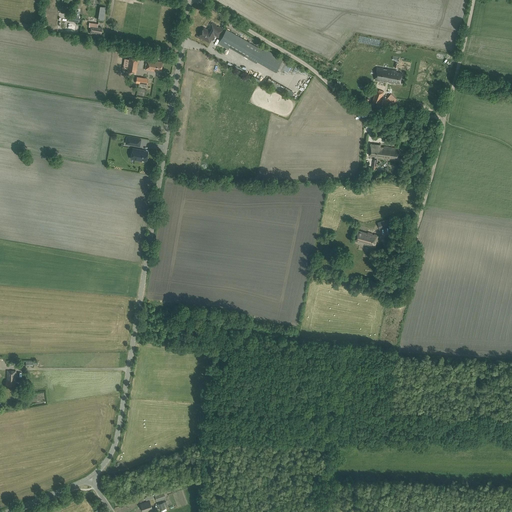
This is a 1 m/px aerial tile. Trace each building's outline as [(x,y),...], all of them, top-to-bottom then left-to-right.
[(218,37),(222,29),(212,23),(209,28),(211,29),(210,31),(204,28),(201,32),(200,32),(198,36),(202,38),(203,38),(205,39),(205,40),(210,42),(214,34),(218,37)] [(91,25),(90,34),(101,35),(102,28),(97,27),(98,26),(91,25)] [(226,29),(218,43),(228,49),(229,47),(256,63),(257,60),(276,71),(282,59),(264,49),(263,50),(245,40),(226,29)] [(130,58),(127,73),(135,74),(138,59),(130,58)] [(161,72),(162,62),(146,59),(145,69),(154,71),(161,72)] [(402,73),(396,72),(397,71),(377,67),(375,79),(386,82),(387,79),(390,79),(389,82),(394,83),(394,82),(400,83),(402,73)] [(301,97),(306,91),(302,88),(298,94),(301,97)] [(374,99),(373,102),(379,104),(384,91),(379,90),(378,92),(376,91),(373,98),(374,99)] [(127,137),(126,144),(140,146),(141,139),(127,137)] [(396,148),(384,146),(384,147),(380,147),(380,145),(371,144),(369,155),(375,156),(375,157),(388,159),(388,160),(394,161),(395,160),(402,161),(403,157),(401,157),(401,153),(404,153),(404,150),(401,150),(401,149),(396,149),(396,148)] [(148,152),(140,150),(141,150),(133,148),(131,159),(134,159),(134,160),(141,161),(142,160),(146,160),(148,152)] [(424,166),(426,160),(417,158),(415,165),(424,166)] [(380,230),(391,226),(388,219),(378,222),(380,230)] [(365,244),(375,247),(378,235),(367,232),(367,233),(357,230),(354,240),(365,243),(365,244)] [(6,381),(6,386),(15,386),(16,371),(7,371),(7,381),(6,381)] [(155,495),(157,501),(165,498),(163,492),(155,495)] [(150,501),(140,504),(142,511),(144,511),(147,511),(147,510),(152,509),(150,501)] [(157,504),(160,510),(166,508),(165,505),(167,504),(166,501),(157,504)]
